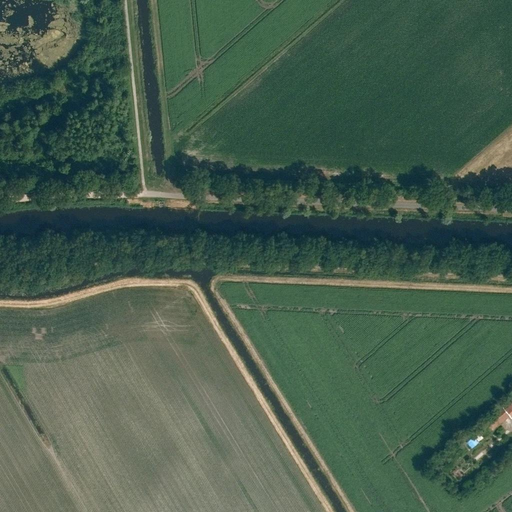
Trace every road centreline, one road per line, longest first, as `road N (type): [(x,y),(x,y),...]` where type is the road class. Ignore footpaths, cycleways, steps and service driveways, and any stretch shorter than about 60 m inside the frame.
road 1 (track): [(0,259),(80,247),(511,275)]
road 2 (track): [(144,194),(511,208)]
road 3 (track): [(0,202),(144,194)]
